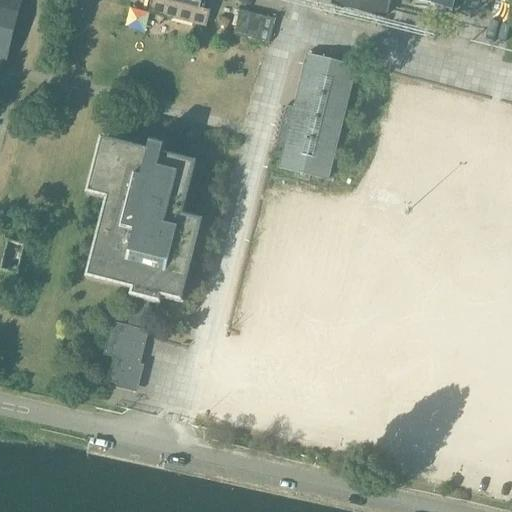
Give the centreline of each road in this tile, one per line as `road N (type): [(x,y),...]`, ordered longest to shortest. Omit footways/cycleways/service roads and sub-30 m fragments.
road 1 (unclassified): [(195,370),(280,56),(307,16)]
road 2 (unclassified): [(211,376),(217,353),(511,425)]
road 3 (unclassified): [(511,477),(205,401)]
road 4 (residential): [(459,511),(162,446)]
road 5 (unclassified): [(307,16),(511,72)]
road 6 (unclassified): [(162,446),(0,407)]
road 7 (unclassified): [(0,126),(29,0)]
